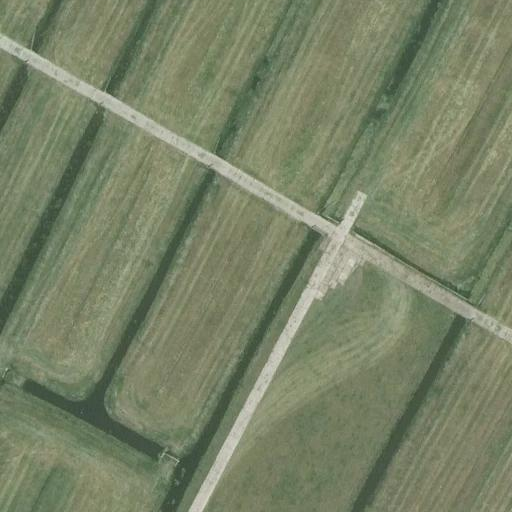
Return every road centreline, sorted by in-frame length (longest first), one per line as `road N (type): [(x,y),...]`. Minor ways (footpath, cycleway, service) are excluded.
road 1 (track): [(511,339),(0,44)]
road 2 (track): [(195,511),(339,240)]
